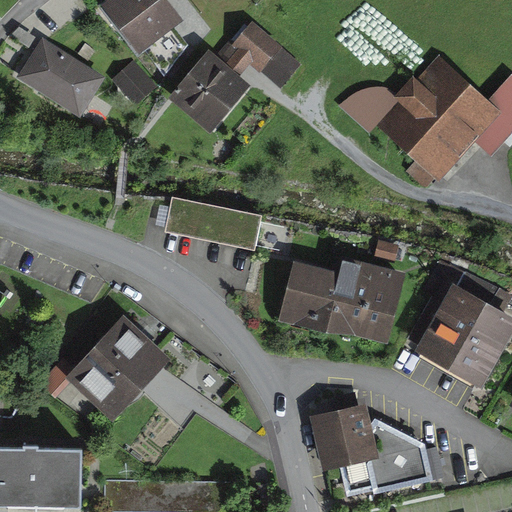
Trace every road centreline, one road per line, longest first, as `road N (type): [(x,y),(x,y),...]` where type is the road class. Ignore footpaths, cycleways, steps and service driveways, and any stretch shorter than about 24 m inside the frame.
road 1 (residential): [(265,380),(218,320),(179,288),(0,209)]
road 2 (residential): [(265,380),(322,369),(362,373),(511,451)]
road 3 (residential): [(306,511),(265,380)]
